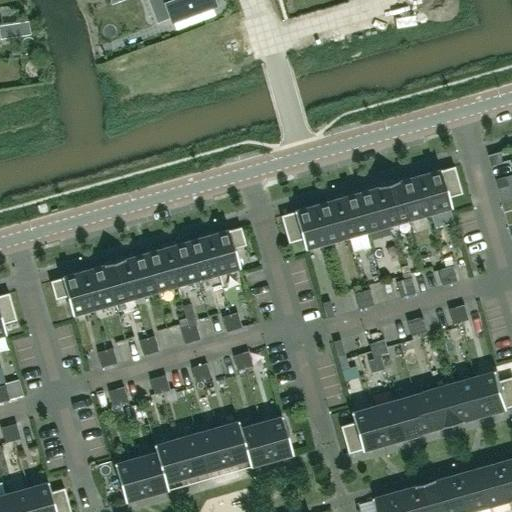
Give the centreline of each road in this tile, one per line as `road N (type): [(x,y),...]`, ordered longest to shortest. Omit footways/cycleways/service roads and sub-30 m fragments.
road 1 (residential): [(303,156),(0,242)]
road 2 (unknown): [(0,113),(267,38)]
road 3 (residential): [(511,97),(303,156)]
road 4 (residential): [(303,156),(250,0)]
